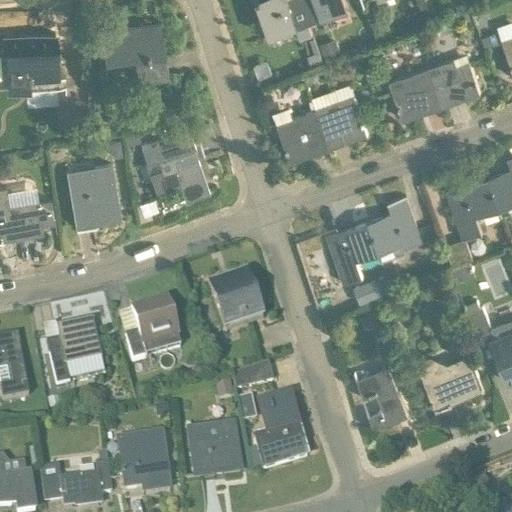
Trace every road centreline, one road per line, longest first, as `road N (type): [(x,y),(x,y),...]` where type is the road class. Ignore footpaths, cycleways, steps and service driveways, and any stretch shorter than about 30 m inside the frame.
road 1 (residential): [(365,498),(266,216)]
road 2 (residential): [(0,294),(87,277),(266,216)]
road 3 (residential): [(266,216),(511,122)]
road 4 (residential): [(266,216),(198,0)]
road 5 (residential): [(365,498),(511,435)]
